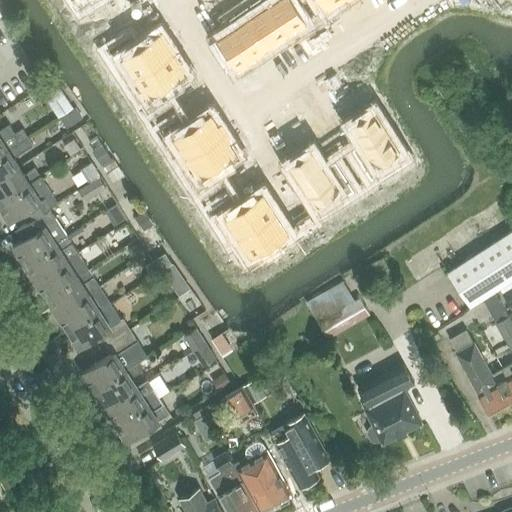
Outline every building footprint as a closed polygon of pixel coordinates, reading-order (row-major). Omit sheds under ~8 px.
[(293,0),(270,0),(269,1),(288,30),(306,19),(293,0)] [(269,1),(252,12),(270,41),(288,30),(269,1)] [(252,12),(234,23),(253,53),(270,41),(252,12)] [(234,23),(216,35),(235,64),(253,53),(234,23)] [(0,60),(17,42),(0,26),(0,60)] [(129,34),(108,48),(115,59),(124,54),(136,73),(172,50),(159,30),(136,44),(129,34)] [(172,50),(136,73),(148,92),(140,97),(147,109),(168,95),(162,84),(185,70),(172,50)] [(54,79),(40,89),(58,116),(73,106),(54,79)] [(76,106),(59,117),(66,128),(83,117),(76,106)] [(373,108),(351,122),(363,140),(352,147),(365,168),(376,161),(398,147),(373,108)] [(181,114),(159,128),(167,140),(175,135),(187,153),(223,130),(210,110),(187,125),(181,114)] [(0,155),(30,137),(25,128),(16,134),(10,125),(0,131),(0,155)] [(223,130),(187,153),(199,172),(191,177),(199,189),(220,175),(213,165),(236,150),(223,130)] [(0,179),(21,166),(15,158),(35,145),(30,137),(0,155),(0,179)] [(73,138),(64,144),(71,155),(80,149),(73,138)] [(103,144),(93,150),(104,166),(113,160),(103,144)] [(311,147),(289,161),(314,201),(336,187),(347,180),(334,159),(323,166),(311,147)] [(0,203),(42,176),(37,168),(26,175),(21,166),(0,179),(0,203)] [(117,166),(106,173),(113,182),(124,175),(117,166)] [(30,222),(52,208),(59,203),(42,176),(0,203),(0,204),(10,221),(24,212),(30,222)] [(89,183),(79,189),(86,200),(106,187),(100,176),(89,183)] [(233,194),(212,208),(219,220),(227,215),(239,233),(275,210),(262,190),(239,205),(233,194)] [(118,204),(106,211),(116,226),(128,219),(118,204)] [(26,263),(69,235),(52,208),(30,222),(18,229),(24,239),(14,246),(26,263)] [(145,210),(134,217),(143,230),(154,224),(145,210)] [(275,210),(239,233),(252,253),(263,247),(266,252),(281,243),(277,237),(288,230),(275,210)] [(511,229),(448,271),(470,306),(511,278),(511,229)] [(36,280),(80,252),(69,235),(26,263),(36,280)] [(141,241),(128,249),(136,261),(149,253),(141,241)] [(447,246),(434,254),(442,268),(455,260),(447,246)] [(85,261),(80,252),(36,280),(47,297),(91,269),(85,261)] [(165,252),(153,260),(159,270),(171,262),(165,252)] [(58,314),(101,286),(91,269),(47,297),(58,314)] [(69,331),(112,303),(101,286),(58,314),(69,331)] [(511,307),(511,287),(503,293),(511,308),(511,307)] [(355,300),(319,321),(328,337),(369,313),(360,297),(355,300)] [(122,318),(112,303),(69,331),(80,348),(101,334),(107,344),(132,328),(124,317),(122,318)] [(511,320),(509,315),(496,322),(511,349),(511,348),(511,320)] [(196,327),(184,335),(194,350),(206,342),(196,327)] [(95,390),(138,362),(149,355),(132,328),(107,344),(114,354),(84,373),(95,390)] [(222,332),(212,338),(222,355),(232,348),(222,332)] [(206,342),(194,350),(204,365),(216,357),(206,342)] [(475,342),(456,352),(490,415),(511,402),(511,386),(502,368),(492,373),(475,342)] [(511,361),(502,368),(511,386),(511,361)] [(106,407),(138,386),(133,378),(144,371),(138,362),(95,390),(106,407)] [(399,435),(406,431),(406,430),(421,422),(421,423),(423,422),(422,420),(421,421),(404,388),(415,383),(404,363),(359,387),(369,406),(365,408),(373,424),(370,426),(368,429),(368,432),(371,439),(374,440),(378,441),(381,439),(382,441),(383,443),(384,442),(399,434),(399,435)] [(225,373),(214,381),(219,389),(230,382),(225,373)] [(244,385),(254,403),(268,395),(257,377),(244,385)] [(138,386),(106,407),(117,424),(160,396),(149,379),(138,386)] [(225,397),(240,423),(257,413),(243,387),(225,397)] [(160,396),(117,424),(128,441),(171,413),(160,396)] [(272,435),(300,486),(320,475),(316,468),(320,466),(319,464),(330,458),(304,412),(287,422),(289,425),(272,435)] [(195,419),(194,419),(199,429),(209,423),(204,414),(195,419)] [(153,445),(162,459),(185,445),(177,431),(153,445)] [(246,454),(247,456),(236,462),(245,479),(244,480),(260,508),(291,491),(268,449),(265,451),(262,444),(259,443),(255,443),(248,447),(246,450),(246,454)] [(221,492),(220,493),(231,511),(252,511),(260,508),(244,480),(245,479),(236,462),(229,450),(217,457),(223,469),(212,475),(221,492)] [(10,476),(1,481),(9,493),(17,487),(10,476)] [(188,509),(184,511),(224,511),(217,499),(210,502),(203,488),(182,499),(188,509)]
